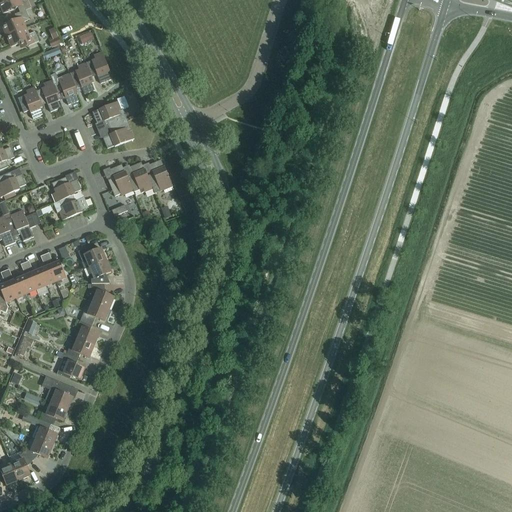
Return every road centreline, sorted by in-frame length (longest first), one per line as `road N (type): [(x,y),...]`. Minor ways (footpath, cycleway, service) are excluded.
road 1 (primary): [(396,18),(229,511)]
road 2 (primary): [(273,511),(438,29)]
road 3 (tertiary): [(124,511),(157,464),(221,280),(226,226),(217,187)]
road 4 (residential): [(0,507),(32,496),(60,472),(127,313),(130,282),(105,223)]
road 5 (residential): [(194,122),(252,86),(279,0)]
